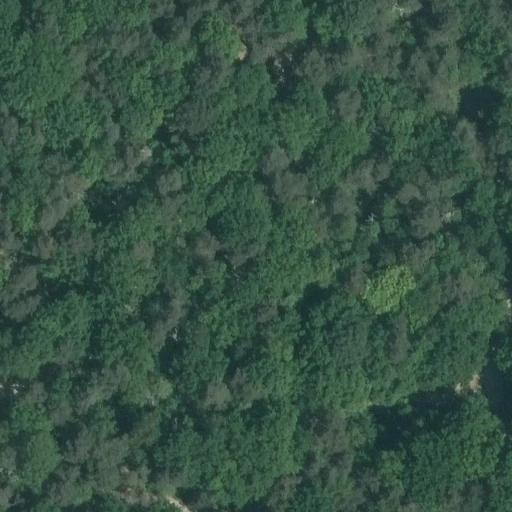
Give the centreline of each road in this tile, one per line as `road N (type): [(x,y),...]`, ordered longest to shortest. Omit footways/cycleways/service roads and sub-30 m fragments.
road 1 (track): [(304,0),(125,288),(72,339),(0,375)]
road 2 (track): [(473,391),(382,444),(196,511)]
road 3 (track): [(330,0),(453,38),(511,73)]
